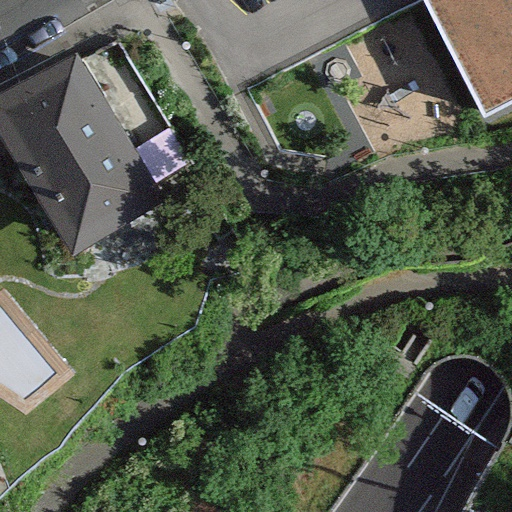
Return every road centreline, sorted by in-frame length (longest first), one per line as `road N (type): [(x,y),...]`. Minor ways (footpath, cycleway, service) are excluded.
road 1 (motorway): [(483,0),(320,301),(189,511)]
road 2 (motorway): [(376,511),(511,312)]
